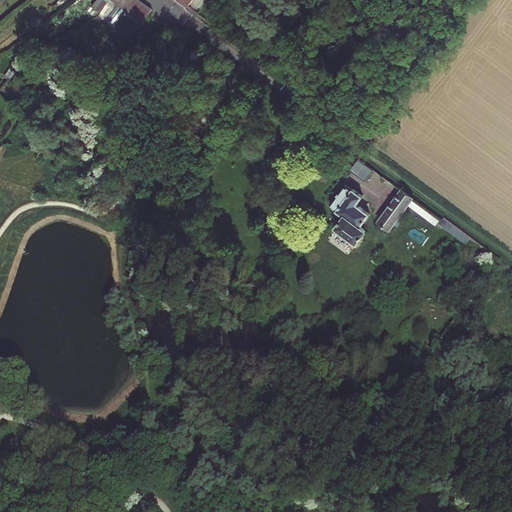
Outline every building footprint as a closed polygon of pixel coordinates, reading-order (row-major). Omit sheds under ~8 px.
[(113,0),(125,9),(132,0),(113,0)] [(139,0),(132,0),(125,9),(142,22),(152,9),(139,0)] [(359,157),(351,168),(366,179),(374,168),(359,157)] [(345,185),(330,205),(337,210),(337,213),(344,218),(337,228),(356,243),(365,232),(360,227),(369,214),(357,204),(363,195),(354,188),(352,190),(345,185)] [(441,218),(401,188),(376,221),(388,230),(406,207),(433,227),(441,218)]
